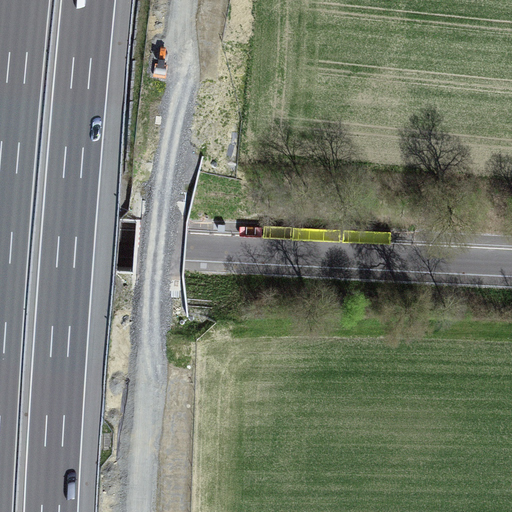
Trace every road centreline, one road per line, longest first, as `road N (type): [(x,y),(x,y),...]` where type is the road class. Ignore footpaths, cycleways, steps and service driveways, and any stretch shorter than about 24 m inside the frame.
road 1 (primary): [(193,0),(173,141),(144,511)]
road 2 (motorway): [(51,511),(89,0)]
road 3 (unclassified): [(0,234),(511,257)]
road 4 (motorway): [(24,0),(0,283)]
